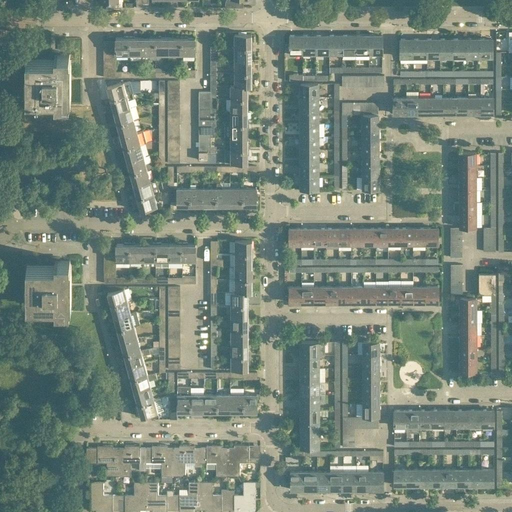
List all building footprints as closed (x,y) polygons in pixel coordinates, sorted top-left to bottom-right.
[(234,34),(234,47),(253,47),(253,41),(252,41),(252,34),(234,34)] [(289,44),(284,44),(284,52),(289,52),(303,52),(303,35),(289,35),(289,44)] [(303,52),(316,52),(316,35),(303,35),(303,52)] [(316,52),(329,52),(329,35),(316,35),(316,52)] [(329,52),(342,52),(342,35),(329,35),(329,52)] [(342,52),(356,52),(355,35),(342,35),(342,52)] [(356,52),(369,52),(369,35),(355,35),(356,52)] [(369,52),(382,52),(382,35),(369,35),(369,52)] [(115,47),(115,52),(115,54),(129,54),(129,36),(124,36),(124,37),(115,37),(115,41),(115,47)] [(129,36),(129,54),(142,54),(142,37),(134,37),(134,36),(129,36)] [(150,37),(142,37),(142,54),(142,59),(142,60),(148,60),(149,57),(152,59),(155,59),(155,36),(150,36),(150,37)] [(161,36),(155,36),(155,59),(159,59),(161,57),(161,54),(168,54),(168,37),(161,37),(161,36)] [(168,37),(168,54),(182,54),(182,36),(176,36),(176,37),(168,37)] [(195,54),(195,37),(187,37),(187,36),(182,36),(182,54),(185,54),(195,54)] [(414,56),(414,39),(400,39),(400,56),(414,56)] [(427,39),(414,39),(414,56),(414,62),(427,62),(427,56),(427,39)] [(440,39),(427,39),(427,56),(440,56),(440,39)] [(453,39),(440,39),(440,56),(453,56),(453,39)] [(466,39),(453,39),(453,56),(466,56),(466,39)] [(480,39),(466,39),(466,56),(480,56),(480,39)] [(493,39),(480,39),(480,56),(493,56),(493,39)] [(210,47),(210,50),(210,53),(211,60),(216,60),(221,60),(221,54),(216,54),(216,50),(216,47),(210,47)] [(234,47),(234,60),(252,60),(252,52),(253,52),(253,47),(234,47)] [(69,54),(60,54),(57,54),(57,60),(28,60),(28,98),(57,98),(57,104),(70,104),(69,54)] [(216,60),(211,60),(211,66),(211,69),(211,72),(217,72),(217,69),(217,65),(221,65),(221,60),(216,60)] [(234,60),(234,72),(253,72),(253,67),(252,67),(252,60),(234,60)] [(234,72),(234,85),(247,85),(252,85),(252,78),(253,78),(253,72),(234,72)] [(116,84),(107,86),(109,94),(108,94),(109,99),(133,93),(130,80),(123,82),(116,84)] [(300,83),(300,96),(318,96),(318,83),(300,83)] [(231,85),(231,98),(249,98),(249,93),(247,93),(247,85),(234,85),(231,85)] [(211,98),(211,91),(198,91),(198,99),(211,99),(211,98)] [(112,104),(114,111),(130,107),(128,100),(134,98),(133,93),(109,99),(111,104),(112,104)] [(300,96),(300,109),(318,109),(318,96),(300,96)] [(406,97),(393,97),(393,113),(406,113),(406,97)] [(418,97),(406,97),(406,113),(418,113),(418,97)] [(418,113),(431,113),(431,97),(418,97),(418,113)] [(431,113),(443,112),(443,97),(431,97),(431,113)] [(455,97),(443,97),(443,112),(456,112),(455,97)] [(468,97),(455,97),(456,112),(468,112),(468,97)] [(480,97),(468,97),(468,112),(480,112),(480,97)] [(480,112),(493,112),(493,97),(480,97),(480,112)] [(231,98),(231,111),(248,111),(248,103),(249,103),(249,98),(231,98)] [(198,99),(198,108),(211,108),(211,99),(198,99)] [(115,119),(116,124),(134,119),(130,107),(114,111),(116,118),(115,119)] [(211,108),(198,108),(198,116),(211,116),(211,111),(211,108)] [(300,109),(300,123),(318,123),(318,109),(300,109)] [(231,111),(231,124),(249,124),(249,118),(248,118),(248,111),(231,111)] [(372,114),(366,114),(363,114),(363,127),(378,127),(378,114),(372,114)] [(198,116),(198,125),(211,125),(211,116),(198,116)] [(118,129),(120,136),(137,131),(134,119),(116,124),(118,129)] [(300,123),(300,136),(318,136),(318,123),(300,123)] [(225,124),(225,136),(231,136),(248,136),(248,129),(249,129),(249,124),(231,124),(225,124)] [(211,125),(198,125),(199,133),(211,133),(211,125)] [(378,139),(378,127),(363,127),(363,139),(378,139)] [(121,143),(123,148),(140,144),(146,142),(143,130),(137,131),(120,136),(122,143),(121,143)] [(225,136),(225,149),(249,149),(249,144),(248,144),(248,136),(231,136),(225,136)] [(300,136),(300,149),(318,149),(318,136),(300,136)] [(379,151),(378,139),(363,139),(363,151),(379,151)] [(210,141),(199,141),(199,151),(207,151),(207,149),(210,149),(210,144),(210,141)] [(125,153),(127,160),(144,156),(140,144),(123,148),(124,154),(125,153)] [(249,149),(225,149),(225,162),(248,162),(248,155),(249,155),(249,149)] [(300,149),(300,162),(318,162),(318,149),(300,149)] [(207,151),(199,151),(199,159),(207,159),(207,153),(207,151)] [(379,164),(379,151),(363,151),(363,164),(379,164)] [(460,151),(460,164),(475,164),(475,151),(460,151)] [(128,168),(130,173),(147,168),(150,167),(150,164),(147,164),(146,164),(144,156),(127,160),(129,168),(128,168)] [(300,162),(300,175),(318,175),(318,162),(300,162)] [(379,176),(379,164),(363,164),(363,176),(379,176)] [(460,164),(460,177),(476,177),(475,164),(460,164)] [(132,178),(134,185),(151,181),(147,168),(130,173),(131,178),(132,178)] [(301,189),(318,189),(318,175),(300,175),(301,189)] [(379,188),(379,176),(363,176),(363,182),(363,188),(379,188)] [(460,177),(460,189),(476,189),(476,177),(460,177)] [(151,181),(134,185),(136,193),(135,193),(136,198),(154,193),(154,192),(160,191),(156,179),(151,181)] [(217,182),(217,187),(217,206),(222,206),(222,204),(230,204),(230,187),(222,187),(222,183),(220,182),(217,182)] [(190,184),(190,187),(190,206),(196,206),(196,205),(204,204),(203,187),(196,187),(196,184),(190,184)] [(177,188),(177,201),(177,205),(185,205),(185,206),(190,206),(190,187),(177,187),(177,188)] [(217,187),(203,187),(204,204),(211,204),(211,206),(217,206),(217,187)] [(243,187),(230,187),(230,204),(238,204),(238,206),(243,206),(243,187)] [(257,187),(243,187),(243,206),(248,206),(248,204),(257,204),(257,187)] [(460,189),(460,202),(476,202),(476,189),(460,189)] [(154,193),(136,198),(138,203),(139,203),(141,210),(157,206),(154,193)] [(460,202),(454,202),(454,210),(456,210),(456,214),(460,214),(476,214),(476,202),(460,202)] [(460,214),(460,227),(462,227),(476,227),(476,214),(460,214)] [(326,227),(314,228),(314,244),(326,244),(326,227)] [(338,227),(326,227),(326,244),(326,248),(339,248),(339,243),(338,227)] [(351,227),(338,227),(339,243),(351,243),(351,227)] [(363,227),(351,227),(351,243),(363,243),(363,227)] [(376,227),(363,227),(363,243),(376,243),(376,227)] [(388,227),(376,227),(376,243),(388,243),(388,227)] [(400,227),(388,227),(388,243),(401,243),(400,227)] [(413,227),(400,227),(401,243),(413,243),(413,227)] [(425,227),(413,227),(413,243),(425,243),(425,227)] [(438,236),(438,227),(425,227),(425,243),(438,243),(438,236)] [(301,228),(289,228),(289,244),(301,244),(301,228)] [(314,228),(301,228),(301,244),(314,244),(314,228)] [(252,248),(252,243),(252,239),(235,240),(235,241),(235,253),(253,253),(253,248),(252,248)] [(116,252),(116,258),(116,260),(124,260),(124,263),(129,263),(129,260),(129,242),(124,242),(124,243),(116,243),(116,246),(116,252)] [(129,242),(129,260),(143,260),(143,243),(135,243),(135,242),(129,242)] [(143,260),(143,265),(143,267),(148,267),(150,265),(155,265),(155,260),(156,260),(156,242),(151,242),(151,243),(143,243),(143,260)] [(156,242),(156,260),(169,260),(169,243),(161,243),(161,242),(156,242)] [(169,243),(169,260),(182,260),(182,242),(177,242),(177,243),(169,243)] [(188,242),(182,242),(182,260),(196,260),(196,251),(196,243),(188,243),(188,242)] [(211,253),(210,266),(216,266),(223,266),(223,259),(217,259),(217,253),(211,253)] [(235,253),(235,266),(252,266),(252,258),(253,258),(253,253),(235,253)] [(58,266),(36,266),(28,266),(28,303),(58,303),(58,309),(70,309),(70,259),(58,259),(58,266)] [(235,266),(235,279),(253,279),(253,273),(252,273),(252,266),(235,266)] [(479,273),(479,294),(491,294),(496,294),(496,273),(479,273)] [(253,279),(235,279),(235,291),(248,291),(248,292),(252,292),(252,291),(252,284),(253,284),(253,279)] [(108,299),(109,305),(127,300),(123,285),(109,285),(109,291),(107,292),(109,299),(108,299)] [(289,296),(289,302),(301,302),(301,286),(289,286),(289,296)] [(301,302),(314,302),(314,286),(301,286),(301,302)] [(314,302),(326,302),(326,286),(314,286),(314,302)] [(326,302),(339,302),(339,286),(326,286),(326,302)] [(339,302),(351,302),(351,286),(339,286),(339,302)] [(351,302),(363,301),(363,286),(351,286),(351,302)] [(363,301),(376,301),(376,286),(363,286),(363,301)] [(376,301),(388,301),(388,286),(376,286),(376,301)] [(388,301),(401,301),(400,286),(388,286),(388,301)] [(401,301),(413,301),(413,286),(400,286),(401,301)] [(413,301),(425,301),(425,286),(413,286),(413,301)] [(425,301),(438,301),(438,295),(438,286),(425,286),(425,301)] [(225,291),(225,304),(231,304),(249,304),(249,299),(248,299),(248,292),(248,291),(235,291),(229,291),(225,291)] [(476,309),(476,297),(468,296),(460,296),(460,309),(476,309)] [(112,309),(114,317),(131,312),(127,300),(109,305),(111,310),(112,309)] [(231,304),(231,317),(248,317),(248,309),(249,309),(249,304),(231,304)] [(460,309),(460,322),(476,322),(476,309),(460,309)] [(131,312),(114,317),(116,324),(115,324),(116,329),(134,324),(140,323),(136,311),(131,312)] [(231,317),(231,330),(249,329),(249,324),(248,324),(248,317),(231,317)] [(460,322),(460,334),(476,334),(476,322),(460,322)] [(119,334),(121,341),(137,337),(134,324),(116,329),(118,334),(119,334)] [(211,333),(211,342),(217,342),(217,336),(221,336),(221,329),(217,329),(211,329),(211,333)] [(231,330),(231,342),(248,342),(248,335),(249,335),(249,329),(231,330)] [(460,334),(460,346),(476,346),(476,334),(460,334)] [(121,349),(123,354),(141,349),(137,337),(121,341),(123,348),(121,349)] [(379,340),(363,340),(363,347),(363,350),(363,353),(379,353),(379,347),(379,340)] [(301,341),(301,354),(319,354),(325,354),(325,341),(319,341),(301,341)] [(231,342),(231,355),(249,355),(249,349),(248,349),(248,342),(231,342)] [(460,346),(460,359),(476,359),(476,346),(460,346)] [(122,360),(123,367),(144,361),(142,354),(150,352),(148,347),(141,349),(123,354),(122,355),(123,359),(122,360)] [(363,353),(363,365),(379,365),(379,353),(363,353)] [(301,354),(301,367),(319,367),(319,354),(301,354)] [(249,355),(231,355),(231,368),(248,368),(248,360),(249,360),(249,355)] [(460,359),(460,371),(468,371),(476,371),(476,359),(460,359)] [(127,375),(128,379),(147,373),(144,361),(123,367),(126,375),(127,375)] [(363,365),(363,378),(379,377),(379,365),(363,365)] [(301,367),(301,380),(319,380),(319,367),(301,367)] [(128,384),(130,391),(151,386),(149,379),(157,377),(155,371),(147,373),(128,379),(130,384),(128,384)] [(363,378),(363,390),(379,390),(379,377),(363,378)] [(301,380),(301,393),(319,393),(319,380),(301,380)] [(177,393),(177,406),(177,410),(185,410),(185,412),(191,412),(191,393),(191,385),(177,385),(177,393)] [(135,403),(137,403),(154,398),(151,386),(130,391),(132,400),(134,399),(135,403)] [(363,390),(363,402),(379,402),(379,390),(363,390)] [(204,393),(191,393),(191,412),(196,412),(196,410),(204,410),(204,393)] [(217,393),(204,393),(204,410),(212,410),(212,412),(217,412),(217,393)] [(230,393),(217,393),(217,412),(223,412),(223,410),(230,410),(230,393)] [(244,393),(237,393),(230,393),(230,410),(238,410),(238,412),(244,412),(244,393)] [(257,393),(244,393),(244,412),(249,412),(249,410),(257,410),(257,398),(257,393)] [(301,393),(301,406),(319,406),(319,393),(301,393)] [(136,408),(135,409),(137,417),(141,416),(157,411),(164,410),(160,397),(154,399),(154,398),(135,403),(135,404),(136,408)] [(367,415),(373,415),(379,415),(379,402),(363,402),(363,415),(367,415)] [(301,406),(301,420),(319,419),(319,406),(301,406)] [(407,409),(394,409),(394,425),(407,425),(407,409)] [(408,409),(407,409),(407,425),(407,432),(419,431),(419,425),(419,409),(408,409)] [(432,409),(419,409),(419,425),(432,425),(432,409)] [(444,409),(432,409),(432,425),(444,425),(444,409)] [(456,409),(444,409),(444,425),(456,425),(456,409)] [(469,409),(456,409),(456,425),(469,425),(469,409)] [(481,409),(469,409),(469,425),(481,425),(481,409)] [(494,424),(494,409),(481,409),(481,425),(494,424)] [(361,427),(361,415),(343,415),(343,427),(356,427),(361,427)] [(301,420),(301,433),(319,433),(319,419),(301,420)] [(319,433),(301,433),(301,446),(319,446),(319,433)] [(119,447),(113,447),(113,444),(97,444),(97,447),(86,447),(86,461),(98,461),(107,461),(107,474),(119,474),(119,447)] [(125,447),(119,447),(119,474),(131,474),(131,461),(139,461),(139,470),(146,470),(146,461),(146,447),(140,447),(140,444),(125,444),(125,447)] [(174,446),(167,446),(167,444),(152,444),(152,447),(146,447),(146,461),(162,461),(162,474),(168,474),(172,474),(173,474),(174,446)] [(174,446),(173,474),(185,474),(185,461),(195,461),(195,465),(201,465),(201,461),(201,446),(195,446),(195,444),(179,444),(179,446),(174,446)] [(207,446),(201,446),(201,461),(207,461),(207,468),(216,468),(216,474),(220,474),(222,474),(227,474),(228,474),(228,446),(222,446),(222,444),(207,444),(207,446)] [(260,457),(249,457),(249,444),(234,444),(234,446),(228,446),(228,474),(240,474),(240,461),(249,461),(260,461),(260,457)] [(394,469),(394,484),(407,484),(407,468),(394,469)] [(412,468),(407,468),(407,484),(413,484),(419,484),(419,468),(412,468)] [(432,468),(419,468),(419,484),(432,484),(432,468)] [(444,468),(432,468),(432,484),(444,484),(444,468)] [(456,468),(444,468),(444,484),(456,484),(456,468)] [(469,468),(456,468),(456,484),(469,484),(469,468)] [(481,468),(469,468),(469,484),(481,484),(481,468)] [(494,468),(481,468),(481,484),(494,484),(494,468)] [(304,471),(290,471),(290,488),(304,488),(304,471)] [(317,471),(304,471),(304,488),(317,488),(317,471)] [(330,471),(317,471),(317,488),(330,488),(330,471)] [(343,471),(330,471),(330,488),(343,488),(343,471)] [(357,471),(343,471),(343,488),(357,488),(357,471)] [(370,471),(357,471),(357,488),(370,488),(370,471)] [(383,471),(370,471),(370,488),(383,488),(383,471)] [(119,498),(119,493),(104,493),(104,480),(91,480),(91,508),(98,509),(98,511),(108,511),(108,508),(119,508),(119,498)] [(134,493),(119,493),(119,498),(119,508),(130,508),(130,511),(140,511),(140,508),(146,508),(146,480),(134,480),(134,493)] [(158,480),(146,480),(146,508),(152,508),(152,511),(163,511),(162,508),(174,508),(174,493),(173,489),(167,489),(167,493),(158,493),(158,480)] [(189,493),(174,493),(174,508),(185,508),(185,511),(195,510),(195,508),(201,508),(201,480),(189,480),(189,493)] [(213,480),(201,480),(201,508),(207,508),(207,510),(217,510),(217,508),(228,508),(228,488),(222,488),(222,493),(213,493),(213,480)] [(228,488),(228,508),(239,508),(239,510),(250,510),(249,508),(256,508),(256,480),(244,480),(244,493),(234,493),(234,489),(228,489),(228,488)]
